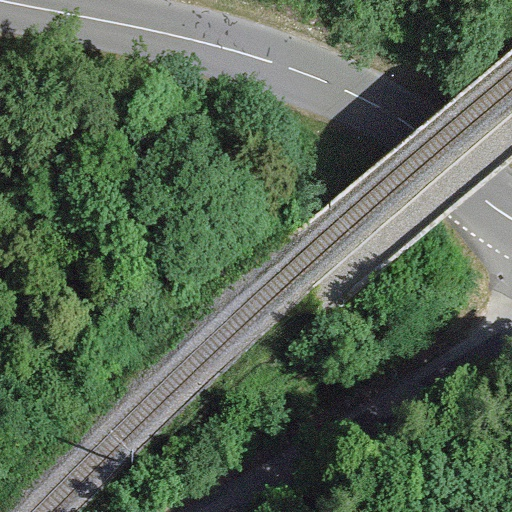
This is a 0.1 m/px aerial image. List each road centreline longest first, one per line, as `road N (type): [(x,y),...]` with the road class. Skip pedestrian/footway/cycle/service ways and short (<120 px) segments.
road 1 (secondary): [(511,220),(388,114),(290,72),(0,5)]
road 2 (residential): [(511,328),(231,511)]
